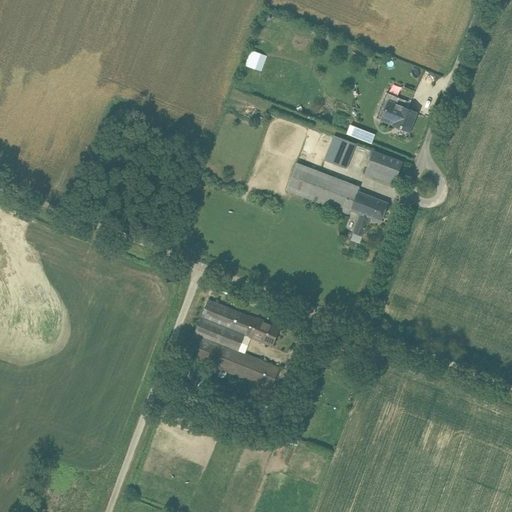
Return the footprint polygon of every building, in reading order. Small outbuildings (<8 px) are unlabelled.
[(255,66),(260,55),(253,52),(248,63),(255,66)] [(387,93),(381,108),(386,110),(390,102),(392,95),(387,93)] [(410,102),(392,95),(390,102),(408,109),(410,102)] [(408,109),(390,102),(386,110),(383,118),(382,120),(394,124),(394,125),(409,132),(417,113),(408,109)] [(349,124),(346,133),(372,143),(376,133),(349,124)] [(296,125),(289,135),(295,140),(302,130),(296,125)] [(342,139),(336,136),(326,161),(332,163),(342,139)] [(342,139),(332,163),(346,169),(356,144),(342,139)] [(360,166),(365,150),(357,147),(351,163),(360,166)] [(404,162),(374,150),(365,174),(395,185),(404,162)] [(273,164),(249,151),(244,160),(268,173),(273,164)] [(273,164),(268,173),(279,179),(288,162),(278,156),(273,164)] [(359,190),(301,167),(291,191),(349,214),(351,209),(358,192),(359,190)] [(388,204),(358,192),(351,209),(361,213),(370,217),(381,221),(388,204)] [(361,213),(354,233),(362,236),(370,217),(361,213)] [(362,236),(354,233),(351,239),(360,243),(362,236)] [(246,354),(252,338),(273,346),(280,327),(258,318),(257,319),(209,300),(209,299),(186,355),(271,389),(279,367),(246,354)]
